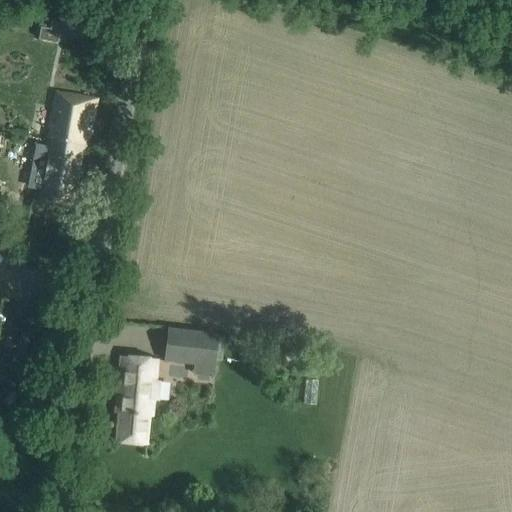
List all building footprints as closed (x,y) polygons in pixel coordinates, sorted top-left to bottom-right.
[(75,37),(79,13),(53,9),(50,29),(40,27),(38,39),(58,42),(59,34),(75,37)] [(52,91),(42,144),(85,152),(89,131),(83,130),(85,119),(91,120),(95,99),(52,91)] [(85,152),(42,144),(41,147),(45,147),(41,169),(39,169),(34,198),(76,204),(83,164),(77,163),(79,152),(85,154),(85,152)] [(164,359),(194,363),(195,353),(216,355),(215,359),(221,360),(223,339),(216,338),(217,333),(167,328),(164,359)] [(118,413),(116,440),(147,443),(149,414),(151,415),(156,359),(119,356),(115,412),(118,413)]
